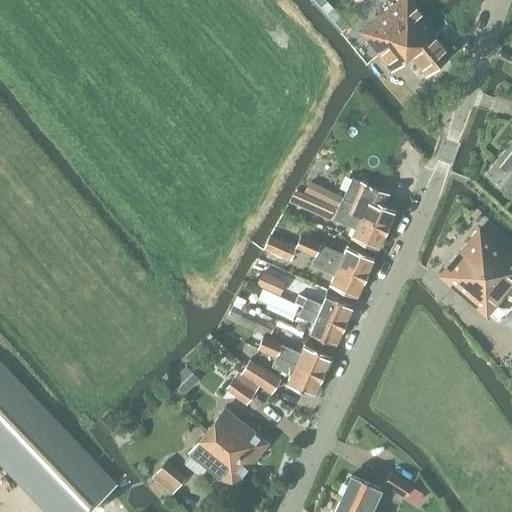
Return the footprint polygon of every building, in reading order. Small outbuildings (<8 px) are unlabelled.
[(398,0),(359,32),(391,70),(409,55),(425,75),(451,54),(435,34),(437,33),(411,0),(398,0)] [(511,140),(485,174),(510,193),(511,190),(511,140)] [(387,193),(351,177),(342,198),(309,182),(305,192),(336,207),(337,208),(385,229),(394,209),(382,204),(387,193)] [(305,192),(299,203),(331,219),(336,207),(305,192)] [(385,229),(337,208),(333,218),(354,227),(350,237),(376,248),(385,229)] [(438,275),(486,316),(511,284),(511,257),(488,237),(478,229),(438,275)] [(264,248),(289,259),(295,246),(269,235),(264,248)] [(299,248),(314,254),(319,243),(304,236),(299,248)] [(319,246),(315,255),(364,276),(373,257),(346,245),(341,256),(319,246)] [(364,276),(315,255),(311,265),(318,268),(333,275),(329,284),(356,296),(364,276)] [(247,280),(281,296),(286,284),(252,269),(247,280)] [(302,306),(343,324),(352,304),(325,293),(321,304),(306,297),(302,306)] [(275,311),(290,318),(296,304),(281,297),(275,311)] [(343,324),(302,306),(298,315),(313,321),(308,332),(335,344),(343,324)] [(257,347),(276,356),(321,375),(329,356),(303,344),(299,352),(262,336),(257,347)] [(321,375),(276,356),(271,365),(290,373),(286,383),(312,395),(321,375)] [(241,373),(271,392),(280,379),(249,359),(241,373)] [(172,380),(181,390),(196,376),(186,366),(172,380)] [(0,459),(49,511),(82,511),(111,485),(0,368),(0,459)] [(226,389),(245,402),(257,385),(237,372),(226,389)] [(188,451),(231,486),(267,442),(224,408),(188,451)] [(152,477),(171,492),(184,476),(165,461),(152,477)] [(410,485),(390,472),(383,483),(403,496),(410,485)] [(350,475),(341,496),(369,509),(379,488),(350,475)] [(375,511),(369,509),(341,496),(333,511),(375,511)]
